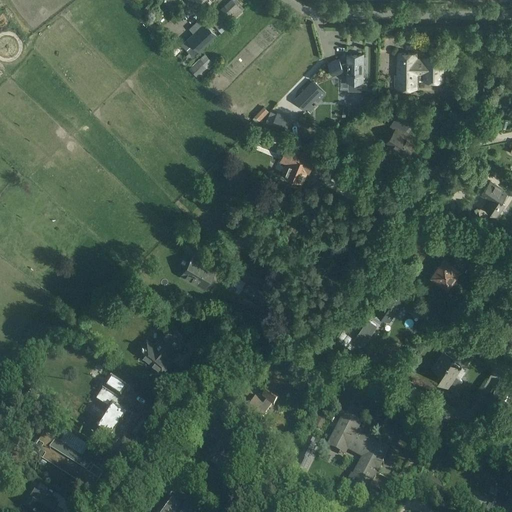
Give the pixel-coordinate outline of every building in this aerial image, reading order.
[(232,0),(230,0),(216,13),(218,14),(227,25),(243,11),(232,0)] [(216,35),(204,22),(180,45),(193,57),(216,35)] [(327,47),(341,46),(339,32),(325,33),(327,47)] [(201,77),(214,64),(204,54),(199,59),(199,58),(188,69),(196,77),(199,75),(201,77)] [(398,54),(398,76),(394,76),(394,88),(397,88),(397,89),(418,89),(418,80),(425,80),(425,81),(443,81),(444,59),(425,58),(425,60),(417,60),(417,54),(398,54)] [(344,71),(347,70),(347,81),(348,81),(348,91),(361,91),(362,81),(364,81),(364,55),(347,55),(347,62),(342,64),(339,59),(327,63),(333,76),(344,71)] [(325,93),(313,81),(294,99),(304,109),(315,99),(317,96),(320,98),(325,93)] [(272,125),(271,126),(284,132),(291,118),(278,112),(277,114),(272,125)] [(454,120),(463,122),(468,123),(469,118),(464,117),(465,116),(456,114),(454,120)] [(390,125),(397,130),(388,144),(405,156),(415,142),(408,137),(414,128),(397,116),(390,125)] [(311,166),(314,158),(288,147),(282,161),(289,164),(284,175),(302,182),(310,165),(311,166)] [(491,181),(481,195),(489,200),(484,207),(497,216),(505,205),(501,202),(508,192),(491,181)] [(298,213),(292,226),(303,231),(309,218),(298,213)] [(380,223),(385,217),(380,213),(375,220),(380,223)] [(247,236),(237,229),(229,241),(239,248),(247,236)] [(497,261),(502,245),(482,237),(476,253),(497,261)] [(461,247),(450,263),(444,259),(433,276),(448,287),(460,270),(457,267),(460,263),(463,266),(471,254),(461,247)] [(215,268),(194,256),(182,276),(203,288),(215,268)] [(239,294),(263,308),(270,296),(246,282),(239,294)] [(375,310),(370,317),(380,323),(384,316),(390,320),(394,314),(396,315),(402,306),(408,310),(411,305),(405,301),(389,289),(375,310)] [(504,342),(511,328),(511,310),(511,311),(496,337),(504,342)] [(360,331),(354,340),(364,347),(370,337),(378,326),(368,319),(360,331)] [(146,341),(137,353),(145,359),(146,357),(155,365),(154,366),(162,373),(171,362),(164,356),(169,349),(174,353),(187,337),(172,324),(159,340),(154,347),(146,341)] [(470,338),(463,348),(473,355),(480,344),(470,338)] [(443,352),(433,368),(442,374),(438,380),(456,391),(461,383),(462,381),(454,376),(460,367),(451,361),(453,358),(443,352)] [(114,448),(113,448),(132,419),(132,418),(116,408),(120,402),(121,402),(122,402),(121,402),(129,391),(130,390),(129,389),(129,390),(112,379),(111,378),(111,379),(104,389),(103,390),(104,391),(97,401),(109,409),(93,434),(93,435),(112,448),(113,449),(114,448)] [(511,387),(499,381),(488,405),(500,410),(511,387)] [(251,420),(259,426),(266,416),(265,414),(272,405),(273,406),(279,399),(268,390),(262,398),(266,401),(262,406),(250,397),(239,412),(251,421),(251,420)] [(32,392),(29,396),(45,407),(48,403),(32,392)] [(384,460),(382,460),(388,450),(355,434),(360,424),(345,416),(331,443),(346,451),(347,449),(372,461),(367,472),(359,468),(354,478),(353,477),(344,493),(358,500),(366,484),(368,485),(376,471),(378,472),(384,460)] [(213,435),(206,448),(212,451),(206,462),(219,469),(233,446),(213,435)] [(41,453),(57,462),(55,466),(89,488),(95,478),(86,473),(90,466),(94,469),(101,457),(68,436),(63,445),(51,437),(41,453)] [(292,468),(305,475),(311,463),(309,462),(316,447),(313,445),(315,441),(308,437),(292,468)] [(244,467),(253,474),(264,459),(255,452),(244,467)] [(423,490),(437,500),(444,490),(429,480),(423,490)] [(511,511),(511,503),(509,502),(511,496),(511,493),(510,492),(510,490),(491,480),(484,495),(495,501),(493,504),(501,508),(498,511),(511,511)] [(52,505),(55,500),(36,488),(29,500),(36,504),(31,511),(61,511),(53,507),(54,506),(52,505)] [(186,511),(195,511),(199,507),(175,490),(159,511),(181,511),(183,510),(186,511)]
